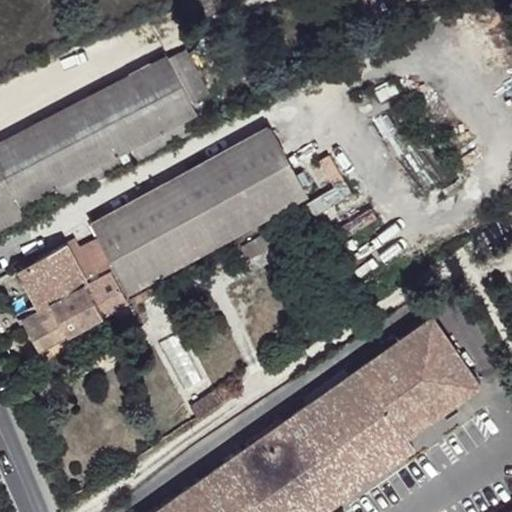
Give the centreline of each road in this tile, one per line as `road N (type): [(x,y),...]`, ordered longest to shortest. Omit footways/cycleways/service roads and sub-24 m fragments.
road 1 (unknown): [(296,98),(400,60),(450,75),(466,95),(501,162),(489,195),(448,218),(371,221)]
road 2 (unknown): [(0,248),(296,98)]
road 3 (unknown): [(371,221),(296,98)]
